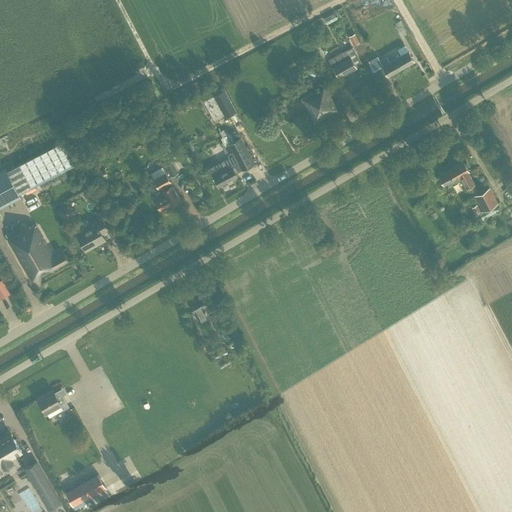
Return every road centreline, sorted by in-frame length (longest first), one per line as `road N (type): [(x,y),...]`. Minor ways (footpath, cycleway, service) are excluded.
road 1 (unclassified): [(511,43),(0,343)]
road 2 (unclassified): [(0,381),(511,82)]
